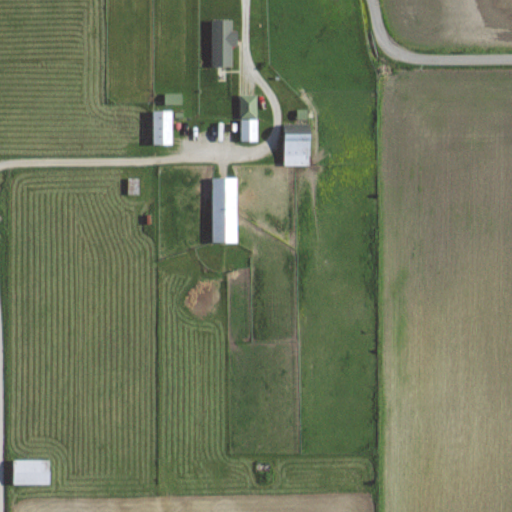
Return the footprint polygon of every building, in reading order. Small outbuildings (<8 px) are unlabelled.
[(211,67),(233,67),(233,20),(211,20),(211,67)] [(256,142),(256,96),(239,96),(239,142),(256,142)] [(151,145),(170,145),(170,111),(151,111),(151,145)] [(308,166),(308,133),(282,133),(282,166),(308,166)] [(211,243),(235,243),(235,178),(211,178),(211,243)] [(49,461),(11,461),(11,485),(49,485),(49,461)]
